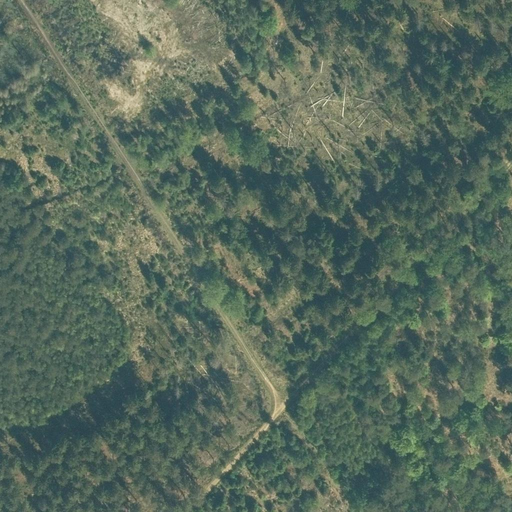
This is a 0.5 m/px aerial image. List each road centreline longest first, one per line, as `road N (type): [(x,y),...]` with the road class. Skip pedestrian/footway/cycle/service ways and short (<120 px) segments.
road 1 (track): [(283,404),(21,0)]
road 2 (track): [(283,404),(511,158)]
road 3 (track): [(185,511),(283,404)]
road 4 (track): [(355,511),(283,404)]
